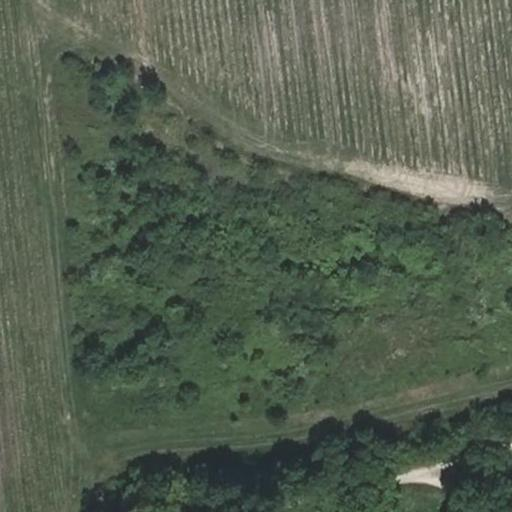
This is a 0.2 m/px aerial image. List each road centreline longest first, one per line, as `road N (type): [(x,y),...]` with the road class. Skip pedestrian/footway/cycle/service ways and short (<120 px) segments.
road 1 (track): [(41,0),(248,128),(314,155),(511,197)]
road 2 (track): [(18,0),(70,506)]
road 3 (track): [(511,386),(305,451),(109,466),(63,511)]
